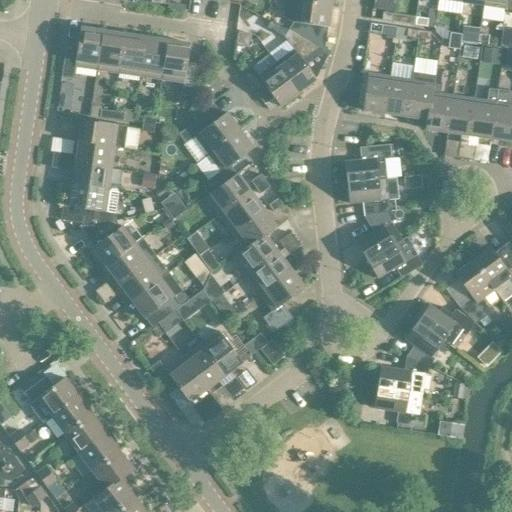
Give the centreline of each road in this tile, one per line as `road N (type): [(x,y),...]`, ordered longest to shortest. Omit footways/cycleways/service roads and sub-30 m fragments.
road 1 (tertiary): [(183,456),(19,229),(18,177),(39,36)]
road 2 (residential): [(354,0),(320,169),(334,319)]
road 3 (residential): [(227,62),(223,32),(44,6)]
road 4 (residential): [(183,456),(293,376),(300,358)]
road 5 (residential): [(369,331),(388,324),(462,217)]
